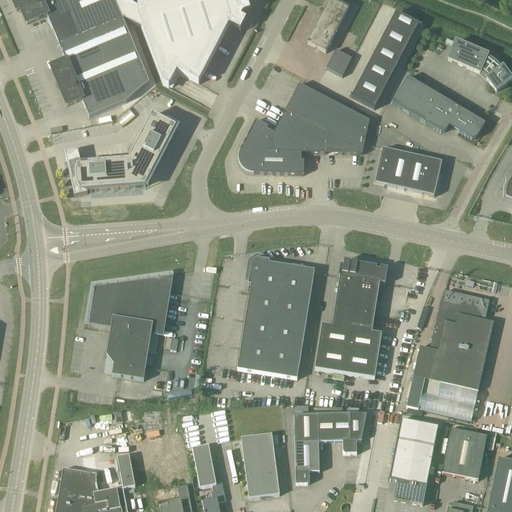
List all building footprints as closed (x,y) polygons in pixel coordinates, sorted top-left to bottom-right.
[(59,46),(122,19),(130,16),(126,7),(133,4),(130,0),(11,0),(17,12),(21,10),(27,25),(47,17),(59,46)] [(162,0),(139,8),(133,4),(126,7),(130,16),(122,19),(142,29),(163,86),(169,89),(177,74),(199,85),(229,27),(240,33),(246,22),(241,19),(242,18),(243,17),(243,16),(244,15),(245,15),(246,14),(251,13),(248,5),(249,5),(249,4),(250,3),(251,2),(252,2),(257,0),(162,0)] [(330,0),(322,17),(340,27),(349,9),(332,0),(330,0)] [(395,14),(351,99),(374,111),(418,26),(395,14)] [(326,54),(340,27),(322,17),(308,44),(326,54)] [(122,19),(59,46),(58,46),(66,64),(51,70),(67,107),(81,101),(89,119),(125,103),(149,83),(122,19)] [(487,80),(487,81),(496,94),(511,82),(511,80),(503,69),(501,70),(500,68),(498,66),(496,64),(495,63),(493,62),(492,61),(490,60),(488,59),(488,57),(456,44),(448,62),(480,76),(481,75),(482,76),(484,77),(486,78),(487,80)] [(342,79),(351,60),(335,52),(326,70),(342,79)] [(478,139),(486,125),(409,79),(393,105),(440,133),(441,134),(442,134),(444,134),(445,134),(446,133),(447,133),(447,132),(450,127),(471,140),(472,141),(473,141),(474,141),(475,141),(477,140),(478,139)] [(301,162),(301,154),(362,156),(370,122),(299,86),(274,134),(267,131),(268,128),(256,122),(240,152),(239,153),(239,154),(239,155),(239,156),(238,158),(238,159),(238,160),(239,162),(239,164),(240,165),(240,167),(241,168),(242,169),(242,170),(244,171),(246,172),(247,173),(250,174),(251,175),(254,175),(304,176),(304,162),(301,162)] [(152,117),(129,162),(131,188),(145,187),(170,139),(175,130),(175,129),(165,124),(152,117)] [(375,185),(405,192),(412,158),(383,151),(375,185)] [(77,152),(65,155),(67,162),(74,197),(87,194),(86,192),(131,188),(129,162),(80,166),(79,159),(77,152)] [(442,164),(412,158),(405,192),(434,199),(442,164)] [(251,286),(237,371),(296,380),(314,271),(269,264),(269,261),(257,260),(252,263),(248,286),(251,286)] [(322,327),(315,372),(375,381),(382,336),(372,335),(380,286),(385,286),(388,271),(344,264),(343,267),(340,267),(338,279),(340,279),(332,329),(322,327)] [(155,354),(158,335),(162,336),(169,295),(171,279),(96,290),(90,324),(111,328),(106,356),(114,367),(112,377),(143,382),(148,353),(155,354)] [(493,325),(439,313),(430,352),(420,350),(406,410),(418,412),(422,396),(436,399),(440,385),(478,394),(493,325)] [(170,351),(170,352),(176,353),(178,341),(166,339),(164,350),(170,351)] [(121,413),(115,414),(116,424),(122,423),(132,421),(131,411),(121,413)] [(349,416),(294,417),(295,486),(307,486),(309,484),(309,474),(319,474),(318,444),(342,443),(343,454),(345,456),(356,456),(356,443),(361,443),(366,416),(349,416)] [(422,508),(426,489),(427,489),(438,429),(401,422),(389,482),(397,483),(394,499),(396,503),(422,508)] [(442,476),(478,483),(486,439),(450,432),(442,476)] [(242,440),(248,501),(279,497),(273,436),(242,440)] [(199,489),(216,486),(223,485),(221,475),(214,476),(208,446),(192,450),(199,489)] [(129,458),(117,460),(123,490),(135,488),(129,458)] [(511,511),(511,463),(499,461),(487,511),(511,511)] [(63,471),(56,511),(126,511),(122,490),(98,495),(96,484),(96,477),(63,471)] [(183,511),(183,510),(191,509),(188,488),(178,489),(181,504),(160,508),(160,511),(183,511)] [(203,511),(219,511),(218,503),(226,502),(223,491),(211,493),(212,500),(202,502),(203,511)]
